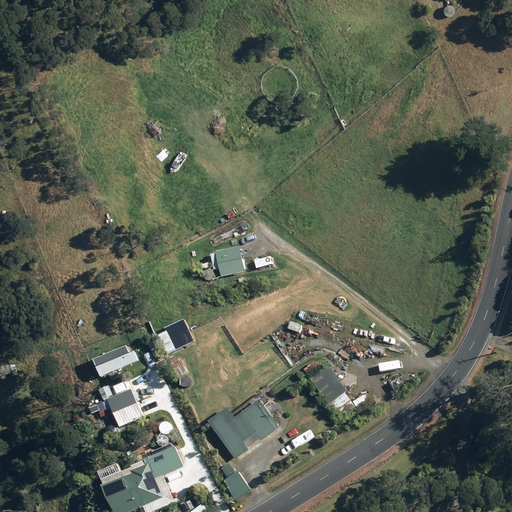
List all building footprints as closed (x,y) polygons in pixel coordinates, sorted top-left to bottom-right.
[(218,255),(213,257),(216,272),(222,271),(223,278),(247,274),(243,249),(218,254),(218,255)] [(206,256),(196,259),(200,272),(210,268),(206,256)] [(272,258),(254,263),(256,271),(274,266),(272,258)] [(289,331),(301,335),(304,328),(291,323),(289,331)] [(376,333),(358,327),(356,335),(373,341),(376,333)] [(166,354),(175,350),(168,334),(159,338),(166,354)] [(289,340),(289,354),(298,354),(298,349),(302,350),(302,340),(289,340)] [(138,362),(134,353),(131,354),(128,348),(95,363),(102,379),(138,362)] [(316,364),(305,371),(311,378),(321,370),(316,364)] [(404,364),(384,370),(387,378),(406,372),(404,364)] [(331,368),(312,381),(330,407),(350,393),(331,368)] [(377,379),(361,378),(361,385),(376,386),(377,379)] [(110,387),(100,392),(104,401),(114,397),(110,387)] [(110,402),(121,430),(146,419),(134,392),(110,402)] [(365,396),(356,402),(360,408),(369,402),(365,396)] [(264,444),(282,431),(263,403),(238,421),(232,413),(227,417),(225,415),(210,425),(237,462),(251,453),(245,445),(258,436),(264,444)] [(92,436),(88,443),(94,446),(97,439),(92,436)] [(135,477),(106,489),(116,511),(138,511),(166,500),(158,481),(185,469),(177,449),(147,462),(149,467),(134,474),(135,477)] [(234,466),(222,472),(235,500),(247,494),(234,466)] [(185,505),(188,511),(191,511),(195,510),(192,502),(185,505)]
